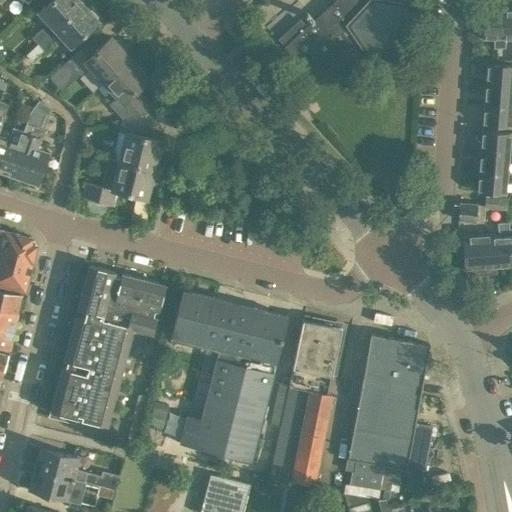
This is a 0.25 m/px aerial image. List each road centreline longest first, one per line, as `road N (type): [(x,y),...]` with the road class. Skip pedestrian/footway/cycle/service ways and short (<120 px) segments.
road 1 (residential): [(60,222),(335,291),(390,258)]
road 2 (residential): [(193,39),(390,258)]
road 3 (residential): [(390,258),(437,209),(456,0)]
road 4 (residential): [(0,465),(60,222)]
road 5 (residential): [(511,511),(465,336)]
